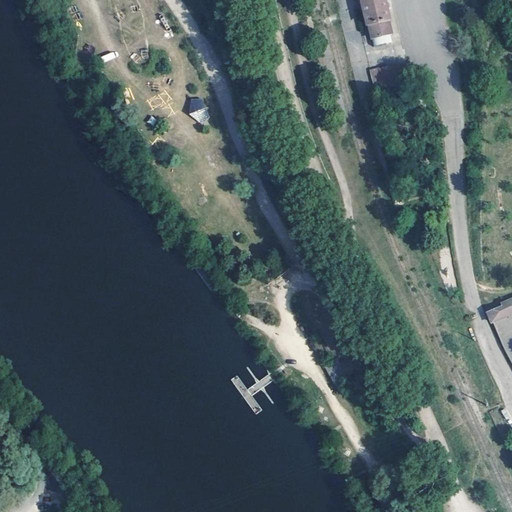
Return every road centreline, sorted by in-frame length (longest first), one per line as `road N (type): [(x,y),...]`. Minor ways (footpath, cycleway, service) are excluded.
road 1 (unclassified): [(173,0),(302,269),(467,511)]
road 2 (track): [(264,0),(311,171),(451,480)]
road 3 (residential): [(415,0),(455,111),(477,317),(511,394)]
